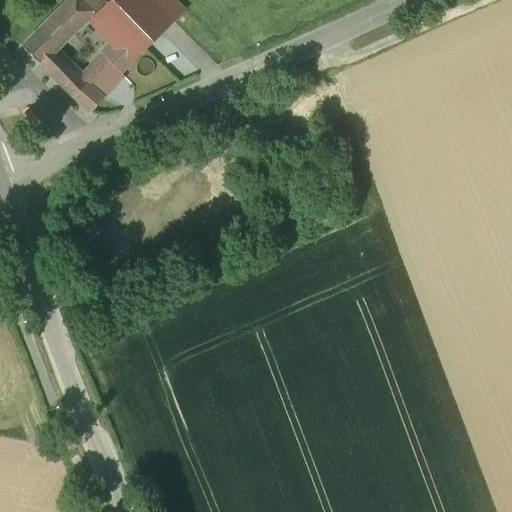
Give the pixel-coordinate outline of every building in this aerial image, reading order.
[(98,0),(70,0),(52,18),(68,32),(86,14),(91,18),(104,5),(98,0)] [(109,0),(104,5),(91,18),(114,42),(132,61),(136,58),(173,22),(151,0),(109,0)] [(68,32),(52,18),(22,46),(39,64),(70,34),(68,32)] [(132,61),(114,42),(101,54),(88,69),(95,75),(108,61),(120,73),(132,61)] [(132,61),(120,73),(130,83),(146,68),(136,58),(132,61)] [(66,64),(52,77),(61,86),(67,81),(75,74),(66,64)] [(101,99),(86,84),(79,92),(67,81),(61,86),(90,113),(101,99)]
